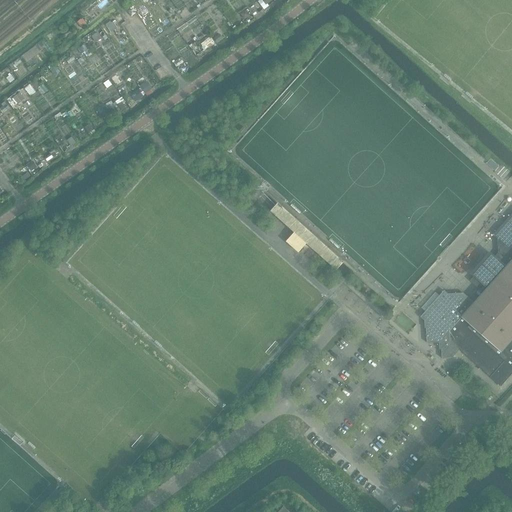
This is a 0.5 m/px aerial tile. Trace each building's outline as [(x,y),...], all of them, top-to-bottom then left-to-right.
[(242,13),(242,16),(244,20),(250,16),(246,10),(242,13)] [(82,18),(77,22),(81,28),(87,24),(82,18)] [(110,21),(105,25),(106,26),(107,27),(111,32),(117,28),(113,22),(111,23),(110,21)] [(219,34),(214,38),(217,43),(223,39),(219,34)] [(99,35),(92,40),(96,45),(102,40),(99,35)] [(209,38),(204,42),(209,48),(214,44),(209,38)] [(84,45),(78,50),(82,55),(88,50),(84,45)] [(199,49),(195,52),(199,57),(203,54),(199,49)] [(72,56),(66,60),(68,64),(75,60),(72,56)] [(181,58),(174,63),(176,67),(184,62),(181,58)] [(18,59),(12,63),(15,67),(21,63),(18,59)] [(56,67),(51,71),(55,76),(60,72),(56,67)] [(29,84),(24,88),(31,96),(36,92),(29,84)] [(146,84),(141,87),(145,93),(144,93),(146,95),(151,92),(146,84)] [(123,85),(117,89),(120,93),(126,89),(123,85)] [(139,90),(132,95),(136,101),(143,96),(139,90)] [(19,93),(13,98),(18,105),(25,99),(19,93)] [(3,107),(0,109),(3,113),(9,108),(4,102),(1,104),(3,107)] [(122,102),(117,105),(121,111),(125,108),(122,102)] [(89,124),(85,127),(90,133),(94,130),(89,124)] [(74,134),(70,138),(75,144),(79,141),(74,134)] [(56,149),(50,153),(53,158),(59,153),(56,149)] [(500,166),(491,159),(486,164),(495,171),(500,166)] [(32,160),(26,165),(31,172),(37,167),(32,160)] [(336,270),(343,262),(278,204),(271,212),(294,232),(286,241),(299,253),(307,244),(336,270)] [(444,290),(420,317),(424,320),(425,328),(426,328),(427,343),(438,342),(439,350),(441,349),(442,358),(452,358),(459,350),(462,352),(500,387),(511,373),(511,213),(493,235),(497,239),(498,253),(495,256),(490,252),(470,274),(473,277),(470,281),(483,292),(474,302),(463,293),(448,294),(444,290)]
